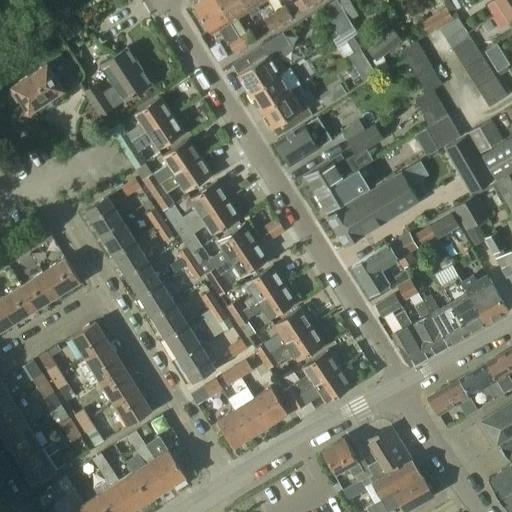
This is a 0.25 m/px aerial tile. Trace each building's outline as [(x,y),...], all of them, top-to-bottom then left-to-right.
[(238,36),(215,0),(198,0),(193,3),(194,4),(211,32),(217,28),(218,28),(227,42),(238,36)] [(242,0),(215,0),(238,36),(245,31),(236,16),(247,9),(248,9),(242,0)] [(242,0),(248,9),(247,9),(251,16),(252,15),(261,10),(257,4),(262,0),(242,0)] [(317,0),(302,0),(308,9),(318,2),(317,0)] [(337,0),(334,0),(325,6),(331,16),(343,9),(337,0)] [(348,0),(339,0),(348,14),(355,10),(348,0)] [(493,0),(486,4),(493,15),(510,5),(506,0),(493,0)] [(427,37),(440,29),(454,19),(446,5),(418,23),(427,37)] [(499,30),(511,21),(511,8),(510,5),(493,15),(491,17),(499,30)] [(286,6),(274,13),(282,24),(293,17),(286,6)] [(274,13),(263,19),(271,31),(282,24),(274,13)] [(440,29),(446,38),(464,27),(458,17),(454,19),(440,29)] [(464,27),(446,38),(452,48),(470,36),(464,27)] [(238,36),(244,46),(256,39),(249,28),(245,31),(238,36)] [(368,49),(376,60),(401,40),(393,30),(368,49)] [(266,41),(231,63),(237,73),(248,92),(285,68),(278,57),(290,49),(280,33),(266,41)] [(238,36),(227,42),(234,53),(244,46),(238,36)] [(452,48),(458,58),(476,46),(470,36),(452,48)] [(402,50),(411,66),(427,57),(417,41),(402,50)] [(115,82),(104,90),(114,105),(150,81),(127,45),(102,62),(115,82)] [(476,46),(458,58),(464,68),(483,56),(476,46)] [(47,61),(12,84),(28,110),(63,87),(63,89),(78,79),(76,75),(80,73),(69,56),(64,60),(60,53),(47,61)] [(364,55),(352,63),(362,79),(375,70),(364,55)] [(464,68),(470,77),(489,65),(483,56),(464,68)] [(426,93),(433,89),(442,84),(427,57),(411,66),(426,93)] [(489,65),(470,77),(476,87),(495,75),(489,65)] [(286,69),(285,68),(248,92),(259,109),(289,90),(299,83),(289,68),(286,69)] [(476,87),(482,96),(501,85),(495,75),(476,87)] [(82,90),(100,118),(113,109),(96,82),(82,90)] [(482,96),(489,107),(508,95),(501,85),(482,96)] [(414,99),(422,114),(441,103),(433,89),(426,93),(414,99)] [(276,136),(311,114),(305,105),(300,108),(289,90),(259,109),(276,136)] [(135,112),(147,130),(172,114),(160,96),(135,112)] [(422,114),(429,125),(447,114),(441,103),(422,114)] [(184,132),(172,114),(147,130),(159,148),(184,132)] [(429,125),(426,126),(439,148),(441,147),(460,136),(447,114),(429,125)] [(304,124),(276,142),(291,165),(318,148),(318,147),(331,139),(318,117),(304,125),(304,124)] [(491,118),(467,132),(479,153),(503,138),(491,118)] [(109,129),(121,148),(147,131),(141,122),(127,131),(121,122),(109,129)] [(355,155),(383,137),(375,123),(346,140),(355,155)] [(147,161),(140,150),(153,141),(147,131),(121,148),(135,168),(147,161)] [(467,134),(443,148),(470,194),(493,180),(467,134)] [(511,135),(481,154),(496,181),(511,171),(511,135)] [(143,180),(149,189),(200,155),(189,138),(163,155),(169,163),(143,180)] [(352,159),(346,163),(340,153),(305,174),(315,192),(357,168),(352,159)] [(200,155),(149,189),(163,210),(174,202),(168,193),(182,183),(187,190),(212,174),(200,155)] [(357,168),(315,192),(326,210),(368,186),(358,168),(357,168)] [(401,171),(327,216),(344,245),(419,200),(401,171)] [(511,181),(508,175),(494,183),(511,213),(511,181)] [(121,186),(127,196),(141,187),(135,177),(121,186)] [(164,211),(177,231),(228,197),(217,180),(191,197),(197,206),(182,216),(174,205),(164,211)] [(489,217),(475,194),(452,207),(465,230),(489,217)] [(85,208),(99,230),(121,217),(107,195),(85,208)] [(177,231),(187,245),(192,252),(202,245),(193,233),(208,222),(215,232),(240,215),(228,197),(177,231)] [(163,220),(155,207),(145,214),(153,226),(163,220)] [(451,213),(430,225),(436,237),(437,238),(458,225),(451,213)] [(99,230),(112,252),(134,238),(121,217),(99,230)] [(173,234),(163,220),(153,226),(163,241),(173,234)] [(192,252),(196,259),(205,272),(255,239),(244,222),(219,239),(226,249),(210,258),(202,245),(192,252)] [(436,237),(430,225),(415,233),(414,233),(421,246),(427,242),(436,237)] [(389,243),(398,258),(403,268),(416,261),(410,252),(418,248),(408,232),(389,243)] [(487,241),(496,257),(511,285),(511,247),(508,250),(499,234),(487,241)] [(34,235),(23,241),(30,251),(40,246),(34,235)] [(437,238),(436,237),(427,242),(434,254),(443,248),(437,238)] [(112,252),(126,273),(148,259),(134,238),(112,252)] [(205,272),(204,273),(219,296),(230,288),(222,275),(237,265),(243,274),(268,257),(255,239),(205,272)] [(21,256),(30,251),(23,241),(15,246),(21,256)] [(380,268),(398,258),(389,243),(352,265),(370,295),(389,283),(380,268)] [(175,252),(185,266),(196,259),(192,252),(187,245),(175,252)] [(65,256),(42,271),(57,295),(80,280),(65,256)] [(126,273),(139,294),(161,281),(148,259),(126,273)] [(205,272),(196,259),(185,266),(195,280),(204,273),(205,272)] [(247,281),(255,293),(244,301),(247,306),(284,282),(272,265),(247,281)] [(42,271),(20,285),(35,308),(57,295),(42,271)] [(467,333),(486,322),(465,286),(459,275),(439,287),(448,301),(450,304),(467,333)] [(409,297),(418,292),(409,277),(395,285),(404,300),(409,297)] [(465,286),(486,322),(507,310),(489,279),(479,285),(476,280),(465,286)] [(139,294),(152,316),(174,302),(161,281),(139,294)] [(284,282),(247,306),(244,308),(232,316),(248,339),(256,333),(248,321),(251,319),(250,317),(264,307),(270,317),(295,300),(284,282)] [(20,285),(0,297),(0,301),(13,322),(35,308),(20,285)] [(218,304),(209,290),(200,296),(209,310),(218,304)] [(394,294),(375,305),(382,317),(401,306),(394,294)] [(450,304),(440,310),(430,294),(422,298),(423,300),(448,344),(467,333),(450,304)] [(225,307),(232,316),(244,308),(237,298),(225,307)] [(412,323),(429,354),(448,344),(423,300),(414,305),(421,318),(412,323)] [(0,301),(0,330),(13,322),(0,301)] [(152,316),(166,337),(187,323),(174,302),(152,316)] [(218,304),(209,310),(218,325),(227,319),(218,304)] [(253,349),(259,359),(312,325),(300,307),(274,324),(281,334),(266,344),(265,341),(253,349)] [(429,354),(403,309),(393,315),(401,329),(393,334),(411,365),(429,354)] [(71,335),(85,358),(109,343),(95,320),(71,335)] [(166,337),(179,358),(201,345),(187,323),(166,337)] [(312,325),(259,359),(266,369),(293,352),(298,359),(323,342),(312,325)] [(248,348),(241,338),(227,347),(234,357),(248,348)] [(123,365),(109,343),(85,358),(99,380),(123,365)] [(214,367),(201,345),(179,358),(193,380),(214,367)] [(511,389),(511,381),(508,373),(511,370),(511,347),(488,362),(506,393),(511,389)] [(281,391),(287,400),(339,367),(327,350),(302,367),(307,374),(281,391)] [(240,378),(252,370),(245,358),(232,366),(240,378)] [(488,362),(461,378),(471,395),(481,389),(488,402),(489,404),(506,393),(488,362)] [(47,369),(52,379),(61,373),(56,364),(47,369)] [(137,387),(123,365),(99,380),(113,402),(137,387)] [(228,385),(240,378),(232,366),(221,374),(228,385)] [(339,367),(287,400),(295,412),(320,395),(325,401),(350,384),(339,367)] [(49,382),(43,373),(33,380),(38,388),(49,382)] [(52,379),(57,388),(67,383),(61,373),(52,379)] [(223,389),(215,377),(202,385),(210,397),(223,389)] [(439,413),(471,395),(461,378),(428,397),(439,413)] [(0,380),(0,411),(15,403),(1,380),(0,380)] [(54,390),(49,382),(38,388),(45,397),(54,390)] [(270,385),(252,397),(269,423),(287,411),(270,385)] [(151,409),(137,387),(113,402),(127,424),(151,409)] [(252,397),(234,408),(251,434),(269,423),(252,397)] [(511,401),(482,421),(510,465),(487,479),(508,511),(511,509),(511,401)] [(0,411),(0,432),(4,440),(29,425),(15,403),(0,411)] [(74,414),(79,423),(89,417),(83,408),(74,414)] [(251,434),(234,408),(216,420),(233,446),(251,434)] [(76,426),(70,416),(59,423),(65,433),(76,426)] [(79,423),(85,433),(95,427),(89,417),(79,423)] [(4,440),(18,462),(42,447),(29,425),(4,440)] [(81,435),(76,426),(65,433),(71,441),(81,435)] [(372,474),(362,480),(365,486),(372,482),(373,483),(412,459),(391,426),(366,440),(377,460),(367,465),(372,474)] [(126,435),(137,452),(146,445),(135,429),(126,435)] [(159,435),(145,444),(146,445),(154,457),(150,460),(167,488),(186,476),(168,449),(159,435)] [(358,483),(362,480),(372,474),(367,465),(360,454),(355,456),(346,439),(322,452),(333,472),(347,465),(358,483)] [(145,463),(150,460),(154,457),(146,445),(137,452),(145,463)] [(56,470),(42,447),(18,462),(32,485),(56,470)] [(101,473),(110,467),(100,452),(91,458),(101,473)] [(433,494),(412,459),(373,483),(382,499),(367,508),(368,511),(383,511),(399,504),(404,511),(433,494)] [(132,472),(149,499),(167,488),(150,460),(145,463),(132,472)] [(110,486),(114,483),(119,480),(110,467),(101,473),(110,486)] [(119,480),(114,483),(132,511),(149,499),(132,472),(119,480)] [(66,495),(75,489),(65,474),(56,480),(66,495)] [(108,511),(129,511),(132,511),(114,483),(110,486),(97,494),(108,511)] [(66,495),(74,509),(79,506),(84,503),(75,489),(66,495)] [(84,503),(79,506),(83,511),(108,511),(97,494),(84,503)]
